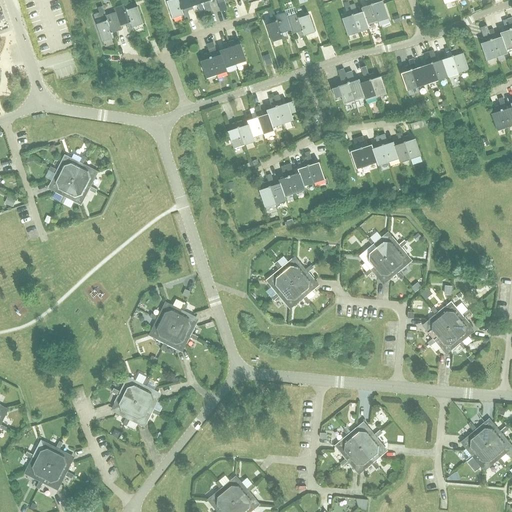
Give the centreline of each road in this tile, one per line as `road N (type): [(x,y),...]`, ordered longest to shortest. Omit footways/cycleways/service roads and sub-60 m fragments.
road 1 (residential): [(511,401),(238,370)]
road 2 (residential): [(238,370),(157,126)]
road 3 (residential): [(157,126),(43,104),(9,0)]
road 4 (residential): [(127,511),(238,370)]
road 5 (residential): [(186,108),(171,43),(250,17)]
road 6 (residential): [(186,108),(305,71)]
road 7 (residential): [(305,71),(423,38)]
